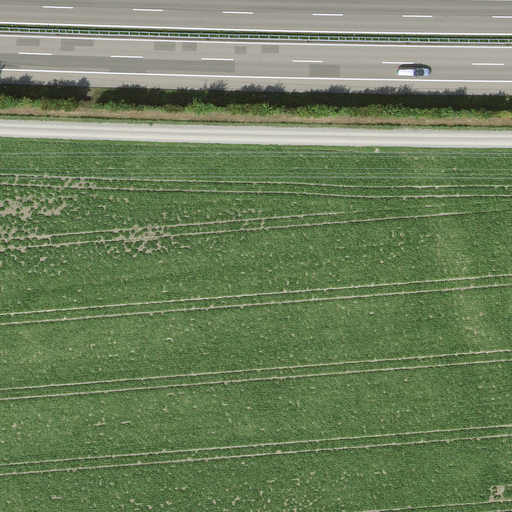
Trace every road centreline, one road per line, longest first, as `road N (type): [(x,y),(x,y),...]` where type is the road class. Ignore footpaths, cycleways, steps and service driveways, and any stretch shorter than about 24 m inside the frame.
road 1 (motorway): [(511,17),(0,5)]
road 2 (motorway): [(0,52),(511,64)]
road 3 (track): [(511,139),(0,128)]
